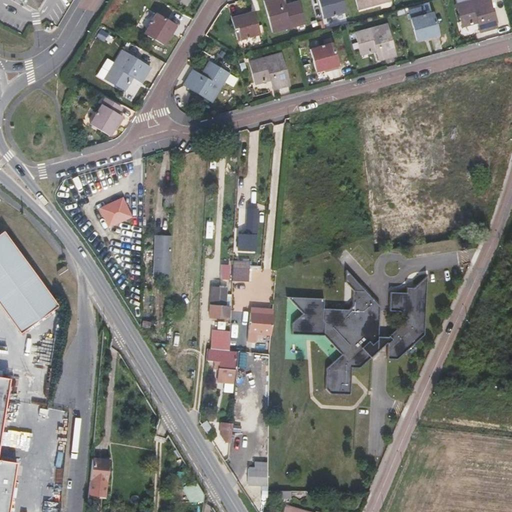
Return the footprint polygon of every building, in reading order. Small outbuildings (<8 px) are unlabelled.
[(16,0),(36,11),(42,0),(16,0)] [(284,6),(282,0),(263,0),(272,33),(305,24),(299,2),(284,6)] [(344,12),(340,0),(317,0),(323,18),(344,12)] [(354,0),(358,10),(391,1),(391,0),(354,0)] [(497,29),(489,0),(473,0),(455,5),(462,27),(476,23),(479,34),(497,29)] [(258,35),(252,12),(231,18),(237,40),(258,35)] [(176,26),(155,14),(144,33),(164,45),(176,26)] [(438,36),(432,14),(411,20),(417,42),(438,36)] [(397,57),(387,24),(354,34),(360,56),(376,51),(378,62),(397,57)] [(337,66),(331,43),(310,49),(316,72),(337,66)] [(151,67),(122,50),(104,79),(124,91),(132,78),(142,83),(151,67)] [(290,86),(281,53),(248,63),(254,85),(269,81),(272,91),(290,86)] [(229,73),(209,61),(200,75),(191,69),(182,85),(211,103),(229,73)] [(105,97),(100,105),(89,124),(110,136),(121,117),(115,114),(120,106),(105,97)] [(470,140),(455,142),(459,167),(474,165),(470,140)] [(165,210),(172,210),(173,174),(167,174),(167,193),(165,193),(165,210)] [(132,214),(124,196),(101,207),(110,225),(132,214)] [(247,208),(246,230),(245,233),(238,233),(237,250),(256,251),(258,208),(247,208)] [(3,231),(0,232),(0,306),(20,334),(57,306),(3,231)] [(172,235),(155,235),(154,277),(162,277),(162,282),(170,282),(172,235)] [(232,275),(249,276),(250,260),(233,260),(232,275)] [(345,282),(349,287),(362,287),(346,270),(345,282)] [(407,319),(389,336),(392,339),(388,343),(388,344),(387,359),(397,359),(424,334),(427,276),(414,288),(406,288),(406,293),(390,292),(390,311),(400,311),(407,319)] [(228,287),(212,286),(211,317),(227,318),(228,287)] [(324,298),(287,297),(302,314),(292,323),(292,334),(324,335),(342,354),(327,368),(326,388),(331,394),(351,395),(352,368),(360,368),(371,357),(363,348),(369,341),(373,345),(378,340),(378,336),(380,307),(370,296),(366,296),(366,291),(353,291),(352,306),(348,309),(324,308),(324,298)] [(259,342),(259,334),(273,335),(274,315),(252,314),(251,342),(259,342)] [(221,349),(225,349),(226,334),(210,333),(209,348),(221,349)] [(383,337),(378,336),(378,340),(373,345),(369,341),(363,348),(371,357),(383,347),(386,343),(388,344),(388,343),(392,339),(389,336),(388,337),(383,337)] [(208,348),(207,359),(214,360),(214,369),(219,369),(218,382),(235,384),(238,352),(221,350),(221,349),(209,348),(208,348)] [(9,379),(0,377),(0,511),(8,511),(16,464),(0,461),(0,438),(6,401),(9,379)] [(237,392),(235,420),(249,421),(251,392),(237,392)] [(219,440),(229,442),(233,424),(223,421),(219,440)] [(194,431),(190,434),(196,444),(200,441),(194,431)] [(219,434),(220,432),(208,431),(207,444),(212,450),(218,451),(219,434)] [(109,460),(90,458),(87,492),(87,494),(105,496),(109,460)] [(255,461),(255,466),(248,466),(248,484),(267,485),(268,461),(255,461)] [(186,501),(202,501),(202,485),(187,485),(186,501)]
